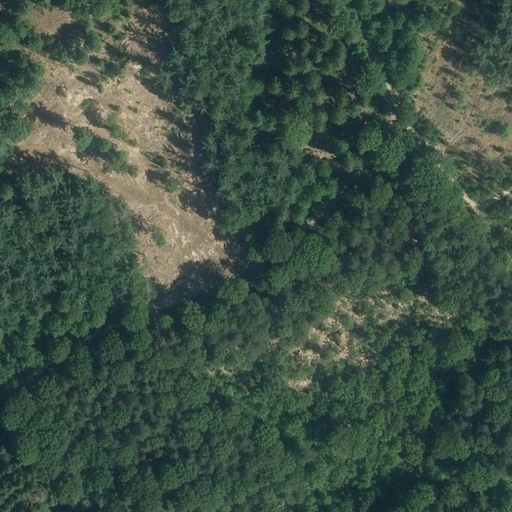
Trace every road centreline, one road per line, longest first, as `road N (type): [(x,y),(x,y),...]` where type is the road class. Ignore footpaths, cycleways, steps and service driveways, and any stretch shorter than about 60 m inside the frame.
road 1 (track): [(396,108),(353,182),(295,239),(194,291),(81,328),(0,400)]
road 2 (track): [(350,0),(396,108),(477,210)]
